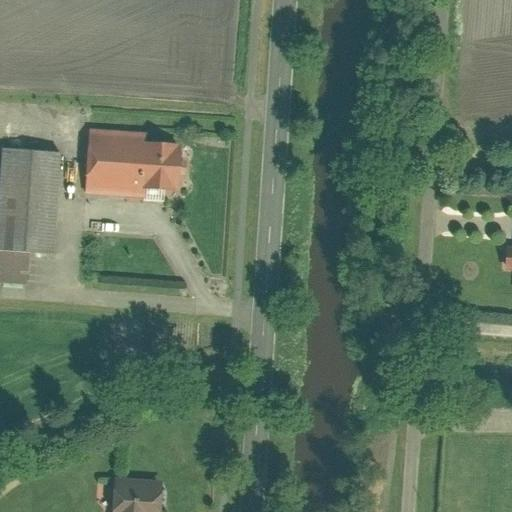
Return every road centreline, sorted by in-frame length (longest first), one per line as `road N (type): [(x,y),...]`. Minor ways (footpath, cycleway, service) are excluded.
road 1 (residential): [(407,511),(441,0)]
road 2 (tertiary): [(251,511),(285,0)]
